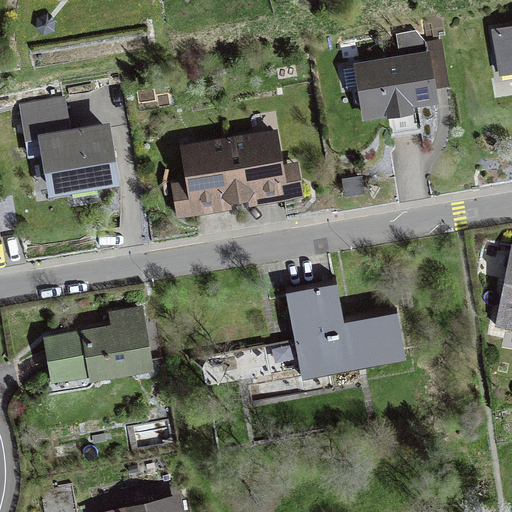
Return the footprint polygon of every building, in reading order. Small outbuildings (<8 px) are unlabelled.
[(511,27),(496,30),(500,53),(497,53),(501,73),(511,71),(511,27)] [(422,131),(417,102),(434,99),(427,54),(357,65),(361,86),(355,91),(357,100),(363,102),(366,116),(387,113),(391,136),(422,131)] [(43,132),(38,102),(20,105),(25,135),(43,132)] [(114,179),(105,127),(43,137),(52,189),(114,179)] [(274,133),(229,140),(238,190),(282,183),(274,133)] [(223,193),(238,190),(229,140),(184,148),(193,198),(223,193)] [(18,233),(12,195),(0,196),(0,233),(0,235),(18,233)] [(511,244),(495,324),(511,327),(511,244)] [(387,267),(341,275),(346,301),(392,293),(387,267)] [(335,284),(287,293),(302,375),(350,367),(349,359),(402,349),(395,309),(342,319),(335,284)] [(92,375),(149,365),(139,308),(112,313),(114,327),(47,338),(54,377),(91,370),(92,375)] [(77,511),(71,482),(39,488),(43,511),(77,511)] [(177,511),(174,498),(113,511),(177,511)]
